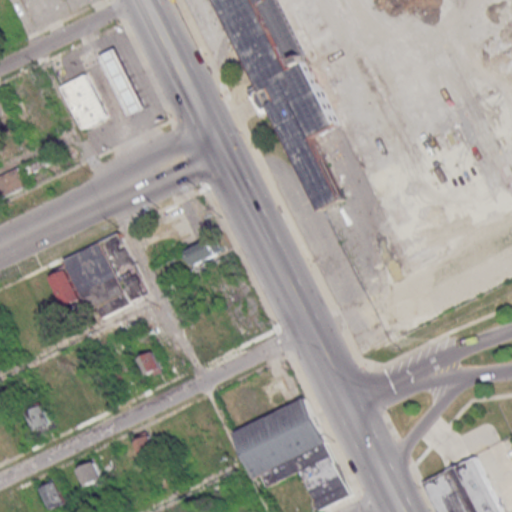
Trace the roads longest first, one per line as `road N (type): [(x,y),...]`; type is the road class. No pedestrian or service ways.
road 1 (residential): [(309,333),(0,484)]
road 2 (tertiary): [(0,246),(213,143)]
road 3 (secondary): [(345,405),(257,230)]
road 4 (secondary): [(213,143),(142,0)]
road 5 (residential): [(136,0),(0,64)]
road 6 (secondary): [(381,477),(437,412),(482,376)]
road 7 (tertiary): [(345,405),(482,376)]
